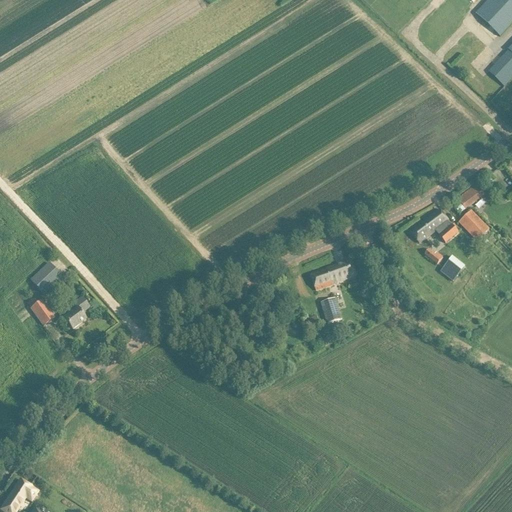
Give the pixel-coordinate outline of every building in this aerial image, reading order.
[(511,0),(488,0),(476,13),(500,36),(511,23),(511,0)] [(511,80),(511,47),(489,72),(505,88),(511,80)] [(458,200),(465,210),(488,193),(481,184),(458,200)] [(423,225),(411,233),(419,244),(449,222),(440,211),(422,224),(423,225)] [(466,231),(477,242),(489,230),(478,219),(471,212),(459,223),(466,231)] [(448,223),(436,232),(440,237),(440,238),(446,244),(458,233),(454,228),(455,226),(454,225),(451,227),(448,223)] [(437,266),(443,259),(436,254),(435,255),(429,250),(425,255),(437,266)] [(441,272),(453,283),(465,268),(453,257),(441,272)] [(334,286),(333,284),(347,279),(356,276),(351,262),(327,270),(327,271),(311,276),(316,292),(334,286)] [(29,281),(43,296),(62,278),(48,263),(29,281)] [(27,303),(30,307),(37,302),(34,298),(27,303)] [(81,314),(89,308),(82,299),(74,305),(77,309),(64,319),(72,330),(86,321),(81,314)] [(321,304),(328,325),(341,321),(335,300),(321,304)] [(31,309),(38,319),(43,327),(54,319),(42,302),(31,309)] [(319,323),(317,316),(307,320),(310,327),(319,323)] [(0,511),(2,511),(16,511),(26,498),(31,501),(37,492),(32,489),(32,488),(20,480),(0,511)]
